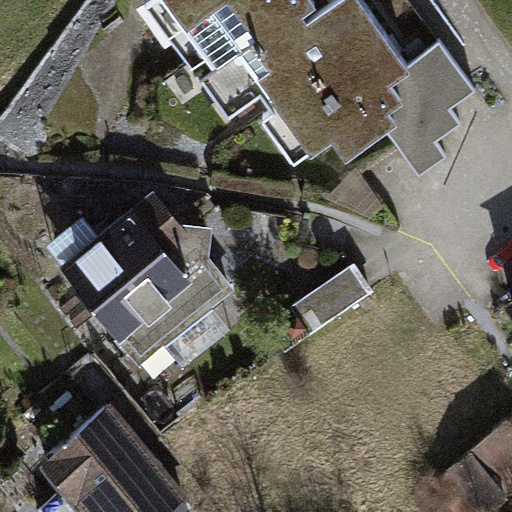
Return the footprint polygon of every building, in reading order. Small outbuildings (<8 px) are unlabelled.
[(403,67),(355,0),(138,0),(222,120),(252,100),(296,163),(329,140),(342,160),(382,132),(413,176),(444,155),(434,140),(454,126),(438,102),(460,87),(433,47),(403,67)] [(78,212),(45,237),(136,358),(229,288),(155,190),(95,235),(78,212)] [(368,289),(347,260),(288,300),(309,329),(368,289)] [(511,291),(497,302),(511,325),(511,291)] [(173,511),(191,498),(108,394),(28,457),(43,475),(0,508),(0,509),(2,511),(173,511)] [(470,511),(511,480),(511,429),(502,416),(421,478),(447,511),(470,511)]
